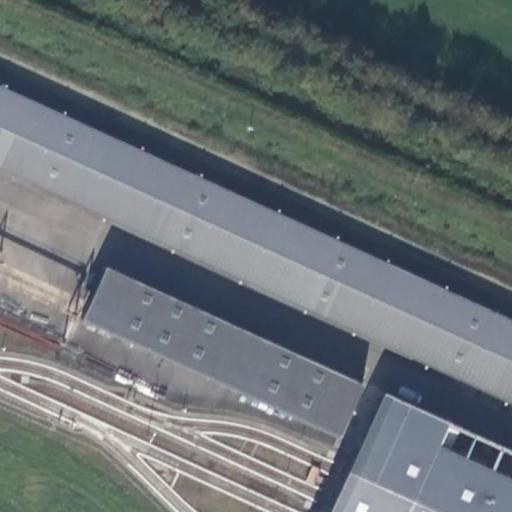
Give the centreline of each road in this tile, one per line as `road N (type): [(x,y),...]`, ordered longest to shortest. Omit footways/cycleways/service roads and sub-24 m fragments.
road 1 (track): [(511,297),(0,58)]
road 2 (track): [(511,117),(243,0)]
